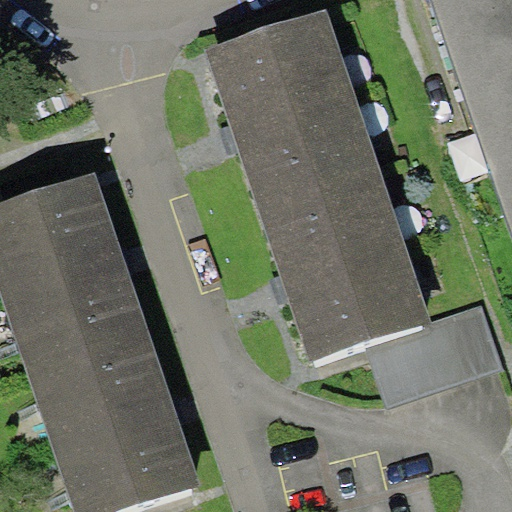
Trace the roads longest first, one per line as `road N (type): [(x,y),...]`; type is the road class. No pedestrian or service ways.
road 1 (residential): [(239,392),(103,20)]
road 2 (residential): [(478,463),(239,392)]
road 3 (residential): [(239,392),(272,511)]
